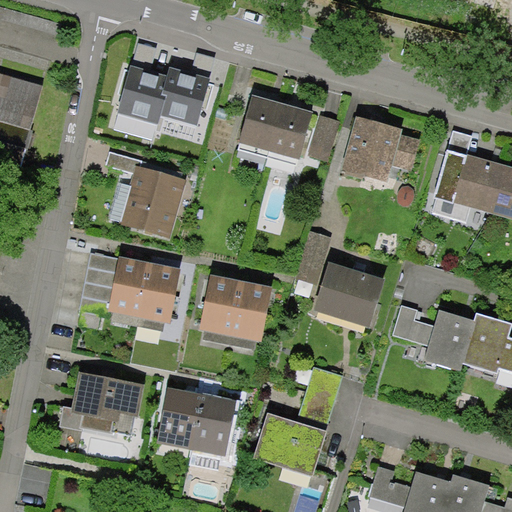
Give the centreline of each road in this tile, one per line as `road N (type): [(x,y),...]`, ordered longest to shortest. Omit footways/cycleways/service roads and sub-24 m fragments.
road 1 (residential): [(108,0),(0,503)]
road 2 (residential): [(129,0),(511,109)]
road 3 (residential): [(360,407),(511,452)]
